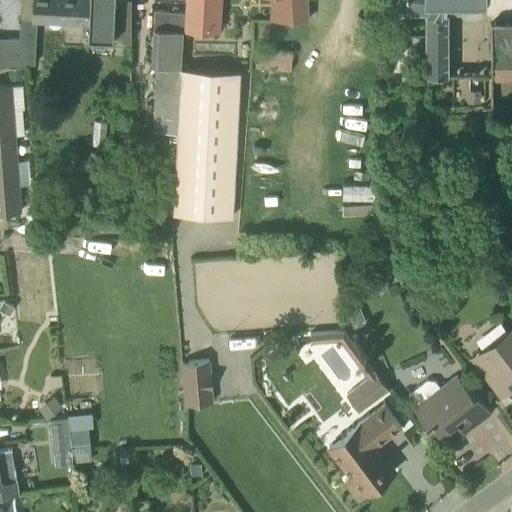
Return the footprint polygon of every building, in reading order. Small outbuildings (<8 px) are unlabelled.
[(61,25),(62,20),(89,21),(88,36),(114,37),(114,35),(130,36),(131,0),(35,0),(35,20),(48,20),(49,24),(53,27),(57,27),(61,25)] [(184,0),(184,10),(183,30),(217,30),(218,0),(270,0),(269,20),(307,18),(305,0),(184,0)] [(406,0),(407,9),(426,9),(426,75),(447,75),(447,3),(459,3),(459,13),(464,18),(477,18),(482,13),(482,3),(484,3),(483,0),(406,0)] [(181,68),(183,30),(184,10),(154,8),(154,27),(152,27),(151,65),(156,65),(153,131),(178,132),(181,68)] [(511,23),(491,23),(491,66),(511,66),(511,23)] [(0,67),(23,65),(24,39),(0,38),(0,67)] [(255,67),(291,69),(292,50),(257,47),(255,67)] [(8,68),(9,80),(22,78),(21,67),(8,68)] [(181,68),(178,132),(174,213),(233,216),(239,71),(181,68)] [(0,212),(21,211),(11,84),(0,84),(0,212)] [(467,102),(481,101),(480,89),(467,89),(467,102)] [(411,278),(422,266),(414,259),(403,271),(411,278)] [(13,305),(2,300),(0,304),(0,308),(9,313),(13,305)] [(347,313),(353,327),(365,322),(358,307),(347,313)] [(511,373),(511,327),(472,358),(501,395),(511,385),(511,382),(507,377),(511,373)] [(180,362),(184,404),(214,402),(210,359),(180,362)] [(345,394),(359,412),(388,389),(374,371),(345,394)] [(457,374),(441,386),(435,380),(428,379),(409,392),(409,400),(416,411),(427,426),(431,424),(440,436),(462,420),(459,416),(464,413),(473,426),(491,412),(478,393),(474,396),(457,374)] [(63,406),(54,395),(38,407),(46,418),(63,406)] [(352,476),(346,481),(359,498),(395,470),(376,445),(402,425),(385,404),(329,446),(352,476)] [(51,418),(55,453),(71,451),(68,416),(51,418)] [(89,427),(70,428),(71,443),(90,442),(89,427)] [(120,449),(120,462),(128,462),(128,449),(120,449)] [(190,464),(191,475),(202,474),(201,463),(190,464)] [(0,496),(20,493),(18,480),(0,483),(0,480),(0,496)]
